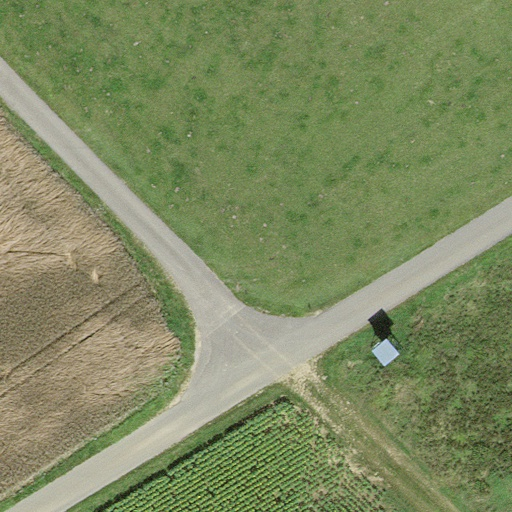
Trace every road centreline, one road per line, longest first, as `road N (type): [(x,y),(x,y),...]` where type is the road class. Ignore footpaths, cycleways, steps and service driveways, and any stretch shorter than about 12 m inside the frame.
road 1 (track): [(418,511),(0,78)]
road 2 (unclassified): [(511,210),(21,511)]
